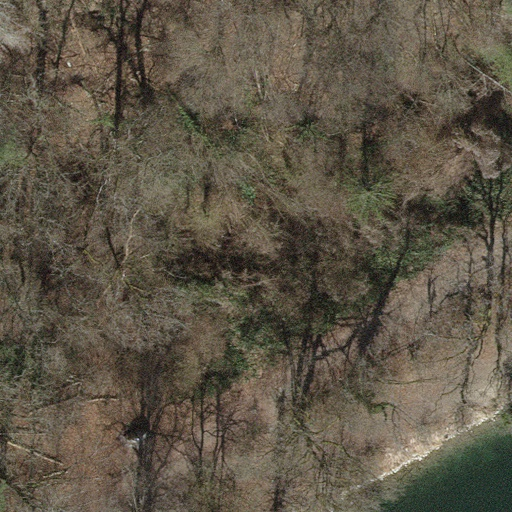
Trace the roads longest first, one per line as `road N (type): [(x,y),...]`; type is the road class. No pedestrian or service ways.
road 1 (track): [(117,511),(329,362)]
road 2 (track): [(329,362),(511,240)]
